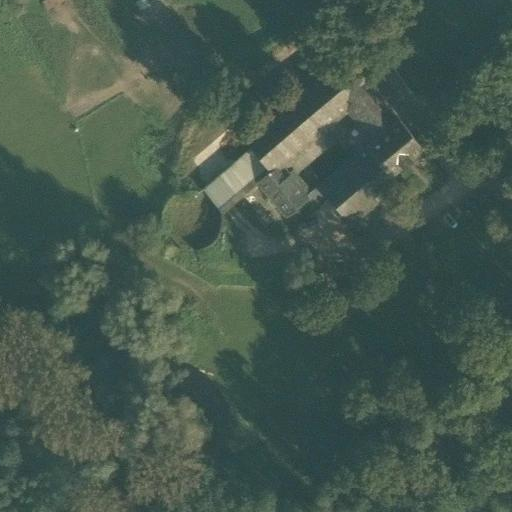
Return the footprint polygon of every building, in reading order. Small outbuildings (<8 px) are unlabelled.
[(47,10),(64,0),(44,0),(42,1),(47,10)] [(245,139),(252,147),(270,169),(279,161),(280,163),(281,162),(345,108),(357,122),(371,140),(398,118),(347,55),(245,139)] [(281,162),(292,176),(357,122),(345,108),(281,162)] [(365,145),(389,174),(390,173),(422,148),(398,118),(371,140),(365,145)] [(326,195),(349,223),(357,216),(387,192),(398,183),(390,173),(389,174),(365,145),(318,184),(326,195)] [(256,180),(270,169),(252,147),(203,187),(222,210),(256,181),(257,181),(256,180)] [(256,181),(285,215),(294,207),(308,196),(306,194),(292,176),(281,162),(280,163),(279,161),(270,169),(256,180),(257,181),(256,181)] [(308,196),(294,207),(302,216),(326,195),(318,184),(306,194),(308,196)] [(357,216),(371,233),(401,209),(387,192),(357,216)]
